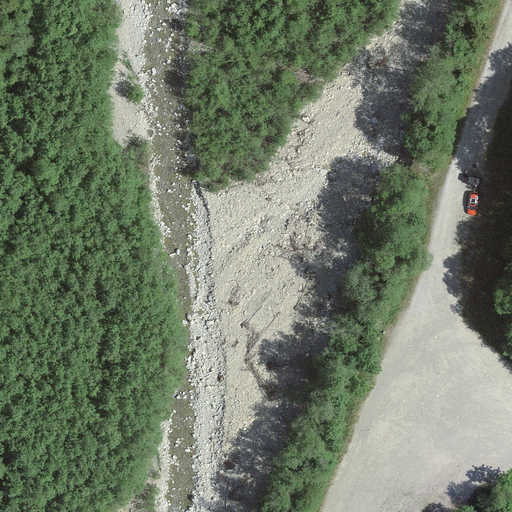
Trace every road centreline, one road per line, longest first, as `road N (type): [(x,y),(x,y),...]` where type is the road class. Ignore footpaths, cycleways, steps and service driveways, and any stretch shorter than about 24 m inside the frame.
road 1 (track): [(511,38),(425,298),(337,511)]
road 2 (track): [(511,398),(450,316),(425,298)]
